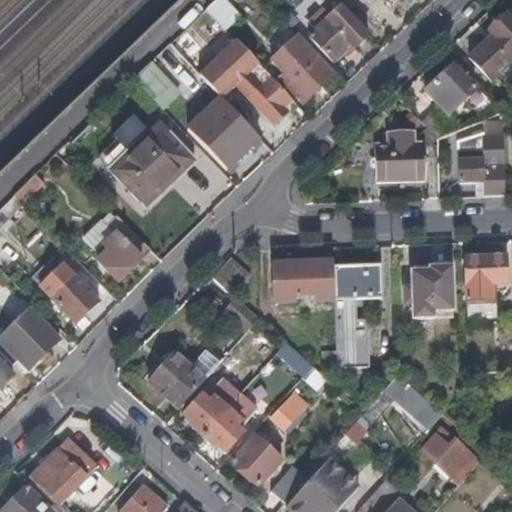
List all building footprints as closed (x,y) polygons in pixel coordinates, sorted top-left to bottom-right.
[(245,21),(225,0),(224,0),(210,14),(231,36),(245,21)] [(362,56),(373,44),(343,14),(314,44),(340,70),(351,60),(358,53),(362,56)] [(474,64),(495,85),(511,70),(511,22),(510,20),(504,20),(494,31),(494,36),(497,41),(474,64)] [(309,107),(341,77),(303,38),(277,63),(291,79),(286,83),(309,107)] [(296,104),(240,45),(204,81),(218,95),(227,105),(240,92),(278,132),(293,118),(288,112),(296,104)] [(166,72),(182,58),(174,49),(158,65),(166,72)] [(354,63),(362,56),(358,53),(351,60),(354,63)] [(427,95),(450,120),(479,95),(457,70),(427,95)] [(268,148),(227,105),(219,112),(232,127),(221,137),(217,132),(202,147),(231,176),(253,155),(257,158),(268,148)] [(457,137),(436,115),(424,127),(440,144),(457,137)] [(202,168),(165,129),(115,176),(145,208),(179,177),(185,183),(202,168)] [(379,149),(380,183),(431,182),(430,148),(419,148),(419,133),(395,134),(395,149),(379,149)] [(508,200),(506,137),(484,139),(485,151),(459,153),(462,186),(486,185),(487,200),(494,200),(508,200)] [(150,214),(185,183),(179,177),(145,208),(150,214)] [(26,208),(48,187),(39,179),(17,200),(26,208)] [(0,226),(5,231),(28,210),(26,208),(17,200),(0,216),(0,226)] [(121,288),(155,255),(125,225),(116,235),(119,238),(103,254),(107,258),(105,260),(100,265),(121,288)] [(507,258),(465,261),(467,331),(498,330),(496,290),(507,290),(507,258)] [(232,299),(251,278),(231,261),(212,280),(228,295),(232,299)] [(334,270),(334,266),(274,268),(276,308),(294,307),(294,301),(316,300),(316,306),(336,306),(334,270)] [(412,293),(412,278),(430,277),(430,271),(429,268),(413,268),(413,275),(401,277),(403,293),(412,293)] [(384,304),(384,269),(334,270),(336,306),(384,304)] [(453,315),(451,271),(430,271),(430,277),(412,278),(412,293),(403,293),(403,310),(411,309),(411,324),(433,324),(433,316),(453,315)] [(101,307),(76,281),(65,292),(61,288),(53,297),(57,301),(54,303),(79,329),(101,307)] [(32,375),(63,344),(32,312),(0,341),(0,353),(12,366),(18,361),(32,375)] [(265,338),(271,332),(261,324),(256,331),(265,338)] [(359,374),(359,325),(336,326),(338,368),(338,382),(346,381),(346,375),(359,374)] [(308,365),(287,346),(276,359),(297,376),(308,365)] [(17,382),(14,379),(20,373),(12,366),(0,353),(0,395),(2,397),(16,383),(17,382)] [(183,414),(207,386),(210,384),(179,357),(151,386),(183,414)] [(338,382),(338,368),(313,369),(314,370),(325,380),(329,383),(339,392),(338,382)] [(329,383),(325,380),(314,370),(307,378),(322,392),(329,383)] [(396,380),(381,396),(426,434),(440,418),(396,380)] [(239,402),(223,386),(217,395),(215,398),(231,412),(239,402)] [(215,398),(217,395),(213,391),(205,398),(210,401),(215,398)] [(214,431),(231,412),(215,398),(210,401),(205,398),(205,397),(186,417),(187,418),(195,426),(192,430),(206,441),(214,431)] [(310,412),(294,398),(274,420),(273,421),(288,435),(310,412)] [(230,457),(248,436),(244,432),(248,427),(231,412),(214,431),(206,441),(217,452),(220,448),(227,455),(230,457)] [(195,426),(187,418),(184,421),(192,430),(195,426)] [(489,459),(443,418),(417,448),(462,489),(489,459)] [(259,440),(235,467),(263,492),(287,464),(259,440)] [(56,511),(59,511),(98,473),(88,463),(91,459),(72,442),(28,484),(33,489),(56,511)] [(227,455),(220,448),(217,452),(224,458),(227,455)] [(363,489),(332,461),(325,468),(355,497),(363,489)] [(355,497),(325,468),(312,484),(343,510),(355,497)] [(283,511),(284,511),(304,489),(291,478),(271,500),(283,511)] [(341,511),(343,510),(312,484),(287,511),(341,511)] [(410,511),(383,487),(360,511),(410,511)] [(171,511),(172,511),(147,488),(124,511),(171,511)] [(56,511),(33,489),(8,511),(56,511)]
